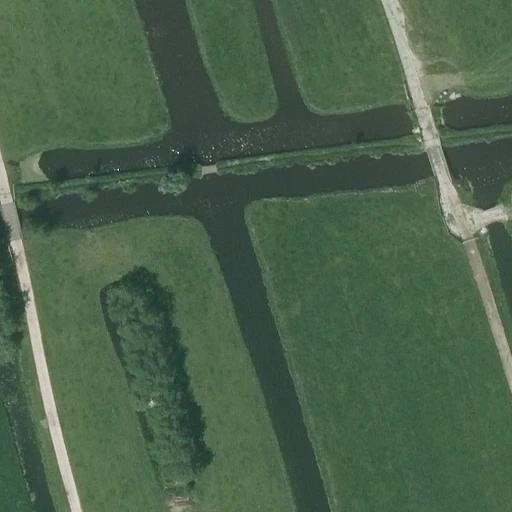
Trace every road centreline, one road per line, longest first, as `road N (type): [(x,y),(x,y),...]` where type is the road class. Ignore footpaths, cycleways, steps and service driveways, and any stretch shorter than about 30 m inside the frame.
road 1 (track): [(0,195),(511,130)]
road 2 (track): [(511,381),(384,0)]
road 3 (track): [(76,511),(4,194)]
